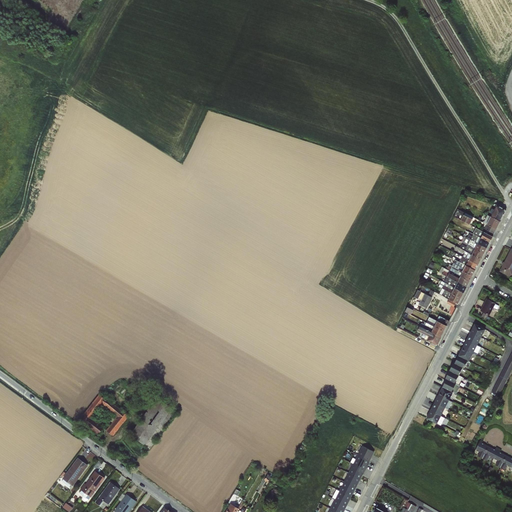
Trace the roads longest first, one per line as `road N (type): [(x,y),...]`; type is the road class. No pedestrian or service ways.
road 1 (tertiary): [(478,277),(358,511)]
road 2 (unclassified): [(367,0),(391,12),(511,207)]
road 3 (residential): [(0,373),(183,511)]
